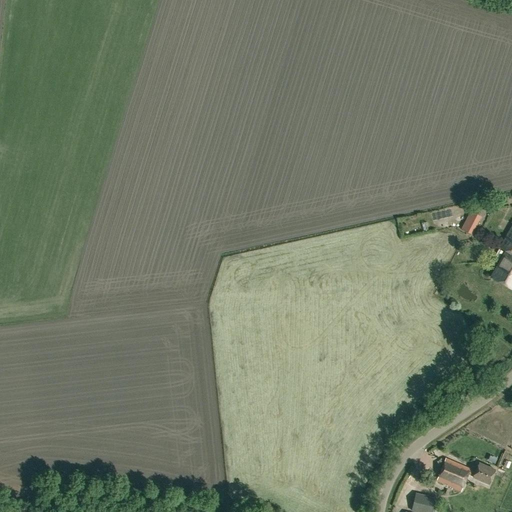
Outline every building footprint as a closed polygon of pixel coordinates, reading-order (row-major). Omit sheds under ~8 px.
[(458,188),(474,184),(472,177),(456,181),(458,188)] [(461,229),(467,232),(473,221),(476,223),(480,216),(471,211),(461,229)] [(511,227),(501,247),(507,251),(492,277),(511,288),(511,286),(511,227)] [(489,484),(495,470),(479,463),(476,471),(445,458),(436,481),(461,491),(468,474),(473,476),(473,477),(489,484)] [(431,511),(435,498),(416,493),(412,511),(417,511),(431,511)]
